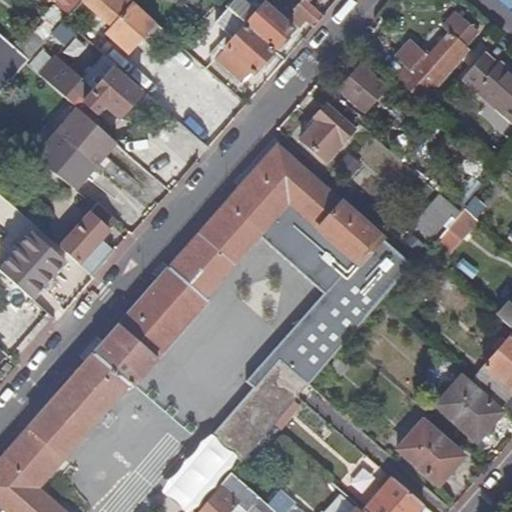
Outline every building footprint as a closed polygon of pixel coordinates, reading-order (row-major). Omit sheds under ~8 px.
[(54,0),(53,1),(69,15),(82,1),(82,0),(54,0)] [(132,0),(82,0),(82,1),(112,27),(106,33),(128,52),(157,21),(132,0)] [(266,2),(263,0),(233,0),(228,6),(247,23),(266,2)] [(307,0),(303,0),(294,10),(313,28),(324,15),(309,1),(307,0)] [(266,2),(247,23),(245,25),(274,51),(294,27),(266,2)] [(234,38),(226,46),(216,58),(215,59),(242,83),(252,72),(254,73),(274,51),(245,25),(227,9),(215,22),(234,38)] [(442,26),(448,32),(413,72),(406,65),(394,78),(424,104),(471,51),(466,46),(479,31),(455,10),(442,26)] [(47,41),(32,27),(17,44),(33,58),(47,41)] [(0,94),(27,63),(30,60),(0,32),(0,94)] [(226,46),(221,41),(210,53),(216,58),(226,46)] [(485,54),(462,79),(511,122),(511,71),(500,61),(497,64),(485,54)] [(58,55),(41,75),(77,107),(91,120),(104,107),(119,120),(143,92),(113,65),(115,63),(106,55),(83,79),(58,55)] [(386,87),(360,65),(339,89),(365,111),(386,87)] [(449,96),(441,89),(428,104),(436,111),(449,96)] [(313,118),(316,120),(300,139),(326,161),(355,128),(326,104),(313,118)] [(91,120),(77,107),(34,157),(77,191),(117,143),(91,120)] [(311,175),(278,147),(209,225),(242,254),(288,201),(311,175)] [(334,168),(349,179),(360,163),(346,152),(334,168)] [(311,175),(288,201),(348,253),(370,227),(311,175)] [(473,194),(464,186),(455,196),(464,204),(473,194)] [(457,209),(439,193),(413,224),(431,239),(457,209)] [(491,202),(481,194),(468,210),(477,218),(491,202)] [(117,222),(96,206),(60,246),(93,274),(115,251),(102,238),(117,222)] [(242,254),(209,225),(0,460),(0,503),(10,511),(30,511),(33,509),(16,494),(28,480),(38,489),(132,380),(137,384),(206,304),(202,300),(242,254)] [(383,238),(370,227),(348,253),(347,254),(360,265),(383,238)] [(2,243),(0,245),(0,267),(1,269),(0,269),(33,300),(67,261),(33,231),(14,253),(2,243)] [(343,284),(314,317),(343,343),(372,310),(343,284)] [(511,291),(493,314),(511,329),(511,291)] [(343,343),(314,317),(282,352),(311,378),(343,343)] [(511,333),(475,376),(506,404),(511,396),(511,333)] [(309,381),(280,355),(214,433),(211,431),(145,509),(148,511),(193,511),(241,456),(244,458),(309,381)] [(502,412),(462,375),(435,405),(471,436),(486,419),(491,424),(502,412)] [(423,419),(397,449),(438,485),(449,472),(443,467),(459,450),(423,419)] [(417,511),(424,504),(391,475),(362,509),(365,511),(417,511)] [(16,494),(33,509),(30,511),(64,511),(38,489),(28,480),(16,494)] [(276,511),(259,497),(252,505),(260,511),(276,511)] [(303,511),(291,501),(281,511),(303,511)]
